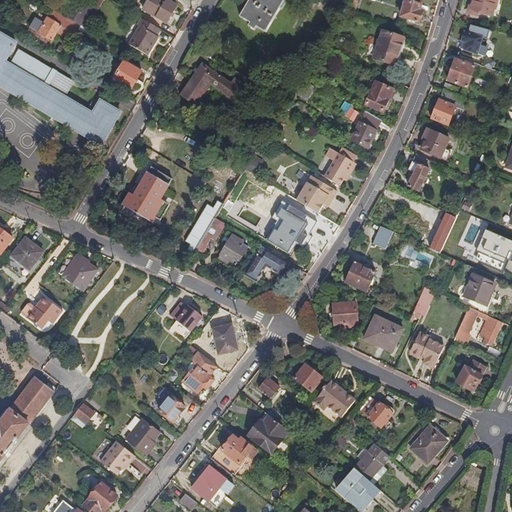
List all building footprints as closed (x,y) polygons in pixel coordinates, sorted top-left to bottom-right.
[(75,0),(66,17),(80,26),(95,0),(75,0)] [(86,29),(102,1),(100,0),(95,0),(80,26),(86,29)] [(166,24),(177,7),(167,1),(167,0),(149,0),(149,1),(152,2),(146,12),(166,24)] [(266,32),(285,0),(250,0),(241,17),(251,23),(249,27),(255,31),(257,27),(266,32)] [(492,15),(496,0),(473,0),(470,14),(478,16),(479,12),(492,15)] [(146,12),(152,2),(149,1),(143,10),(146,12)] [(420,23),(423,12),(420,11),(422,6),(406,1),(401,17),(420,23)] [(66,17),(53,9),(47,18),(44,23),(37,18),(31,28),(35,30),(33,34),(46,42),(48,38),(51,40),(53,38),(57,41),(61,35),(71,41),(79,29),(80,26),(66,17)] [(155,36),(159,30),(140,18),(136,24),(139,26),(129,42),(147,53),(157,37),(155,36)] [(399,52),(404,37),(383,31),(378,46),(372,44),(368,58),(396,67),(401,53),(399,52)] [(486,48),(480,46),(483,38),(465,32),(462,41),(467,43),(465,50),(477,54),(478,52),(485,54),(486,48)] [(73,82),(19,50),(11,64),(45,83),(44,85),(5,62),(16,43),(0,33),(0,85),(101,145),(120,113),(100,101),(92,114),(47,87),(48,85),(65,95),(73,82)] [(212,57),(217,48),(208,43),(203,51),(212,57)] [(468,88),(475,66),(455,60),(448,81),(468,88)] [(131,89),(141,71),(124,61),(113,79),(131,89)] [(231,83),(203,63),(175,101),(191,113),(211,85),(232,100),(244,84),(235,77),(231,83)] [(386,102),(392,89),(376,82),(365,106),(383,114),(388,102),(386,102)] [(453,93),(455,87),(445,83),(443,89),(444,90),(453,93)] [(306,103),(313,90),(304,84),(296,97),(306,103)] [(448,125),(456,107),(461,109),(466,98),(453,93),(444,90),(432,118),(448,125)] [(340,115),(346,105),(344,104),(338,114),(340,115)] [(353,123),(359,113),(346,105),(340,115),(353,123)] [(368,149),(382,120),(366,112),(352,141),(368,149)] [(285,125),(287,121),(278,116),(276,119),(285,125)] [(277,141),(286,126),(285,125),(276,119),(273,125),(267,134),(277,141)] [(267,134),(273,125),(269,122),(264,132),(267,134)] [(445,149),(450,138),(428,129),(423,139),(426,140),(422,150),(442,158),(445,149)] [(358,156),(343,147),(339,154),(354,163),(358,156)] [(447,160),(451,151),(445,149),(442,158),(447,160)] [(246,170),(251,162),(233,151),(224,165),(242,176),(246,170)] [(345,179),(354,163),(339,154),(339,153),(325,176),(340,186),(345,179)] [(420,193),(434,164),(417,155),(409,171),(416,174),(409,187),(420,193)] [(255,174),(262,163),(254,158),(247,169),(255,174)] [(347,180),(357,164),(354,163),(345,179),(347,180)] [(160,199),(172,179),(152,167),(134,197),(130,194),(123,206),(152,223),(155,217),(161,221),(170,205),(160,199)] [(331,202),(337,191),(312,176),(297,201),(318,214),(324,205),(327,200),(331,202)] [(411,198),(397,190),(393,197),(407,205),(411,198)] [(437,211),(427,206),(424,211),(434,216),(437,211)] [(455,220),(459,212),(450,208),(446,216),(455,220)] [(216,219),(221,211),(217,209),(203,231),(200,229),(189,248),(196,253),(202,242),(216,219)] [(302,234),(308,224),(292,213),(279,231),(296,242),(302,234)] [(443,247),(455,220),(446,216),(440,213),(438,218),(444,221),(429,251),(436,254),(438,256),(439,255),(443,247)] [(216,240),(226,224),(216,219),(202,242),(206,245),(209,240),(208,239),(210,236),(216,240)] [(459,246),(469,226),(460,222),(451,242),(459,246)] [(305,236),(311,226),(308,224),(302,234),(305,236)] [(0,252),(1,254),(13,239),(0,228),(0,252)] [(391,249),(396,240),(372,229),(368,238),(391,249)] [(238,265),(248,250),(241,246),(244,242),(233,235),(221,255),(230,260),(238,265)] [(43,253),(25,239),(13,256),(31,269),(38,260),(43,253)] [(290,263),(262,246),(248,269),(260,276),(266,267),(282,276),(290,263)] [(431,267),(434,256),(408,247),(405,258),(431,267)] [(444,257),(447,249),(443,247),(439,255),(444,257)] [(230,260),(221,255),(219,259),(228,264),(230,260)] [(32,276),(42,263),(38,260),(31,269),(13,256),(12,257),(10,259),(32,276)] [(61,277),(73,260),(68,257),(55,273),(61,277)] [(81,292),(96,273),(76,257),(73,260),(61,277),(81,292)] [(189,268),(189,266),(188,264),(187,263),(185,263),(184,263),(182,263),(181,264),(180,266),(180,267),(181,269),(181,270),(183,271),(184,272),(186,272),(187,271),(189,270),(189,268)] [(367,292),(376,272),(355,263),(346,282),(367,292)] [(494,293),(497,285),(473,275),(464,297),(486,306),(492,292),(494,293)] [(424,316),(435,292),(424,287),(415,309),(414,312),(417,313),(422,315),(424,316)] [(38,309),(46,298),(44,296),(35,307),(38,309)] [(52,324),(63,311),(46,298),(38,309),(35,307),(35,308),(27,318),(36,326),(40,321),(48,321),(52,324)] [(9,309),(0,303),(0,302),(0,309),(6,314),(9,309)] [(202,318),(188,307),(187,308),(180,302),(171,314),(176,318),(170,326),(178,333),(185,325),(192,331),(202,318)] [(356,324),(354,302),(331,304),(333,326),(356,324)] [(27,318),(35,308),(29,304),(26,304),(21,311),(21,314),(27,318)] [(161,315),(167,308),(162,304),(156,311),(161,315)] [(467,342),(470,335),(467,333),(475,315),(487,320),(480,335),(486,338),(485,341),(492,344),(502,322),(470,308),(454,341),(462,345),(464,340),(467,342)] [(417,313),(414,312),(410,321),(418,324),(422,315),(417,313)] [(393,353),(404,330),(376,316),(365,339),(393,353)] [(41,330),(48,321),(40,321),(36,326),(41,330)] [(237,351),(232,327),(213,331),(219,355),(237,351)] [(354,347),(360,335),(351,331),(346,343),(354,347)] [(422,365),(433,370),(436,365),(445,347),(430,340),(429,337),(423,334),(420,335),(419,335),(411,353),(412,356),(417,359),(421,358),(425,360),(422,365)] [(211,376),(206,373),(213,364),(199,353),(193,360),(196,366),(183,383),(197,394),(211,376)] [(55,354),(43,369),(65,387),(71,380),(78,386),(85,378),(55,354)] [(457,383),(472,391),(475,384),(477,386),(483,376),(482,376),(486,367),(474,361),(470,369),(466,367),(457,383)] [(312,392),(323,378),(306,365),(295,378),(303,385),(312,392)] [(0,462),(54,392),(35,378),(0,423),(0,462)] [(271,399),(280,388),(268,378),(259,390),(271,399)] [(105,400),(113,390),(101,380),(94,390),(105,400)] [(356,401),(331,382),(327,387),(326,386),(323,390),(324,391),(314,403),(324,410),(328,406),(343,418),(356,401)] [(312,392),(303,385),(300,388),(309,395),(312,392)] [(174,422),(185,408),(171,397),(160,411),(174,422)] [(391,415),(372,399),(360,414),(379,430),(391,415)] [(87,425),(96,413),(85,404),(75,417),(87,425)] [(273,453),(290,432),(285,429),(267,414),(250,435),(273,453)] [(164,436),(143,419),(126,440),(147,457),(164,436)] [(422,437),(429,429),(424,424),(417,433),(422,437)] [(434,455),(446,441),(430,428),(429,429),(422,437),(411,450),(428,465),(435,456),(434,455)] [(252,460),(259,451),(236,433),(214,461),(232,475),(247,456),(252,460)] [(136,456),(117,442),(101,462),(117,475),(126,464),(128,466),(136,456)] [(382,465),(389,457),(374,445),(354,469),(355,469),(374,485),(380,478),(375,473),(382,465)] [(380,478),(387,469),(382,465),(375,473),(380,478)] [(211,466),(193,489),(210,502),(215,496),(220,501),(226,494),(220,489),(228,480),(211,466)] [(374,485),(355,469),(337,490),(362,511),(380,490),(374,485)] [(89,511),(105,511),(118,497),(102,484),(83,507),(89,511)] [(22,494),(26,489),(21,485),(17,490),(22,494)] [(193,509),(198,503),(187,494),(182,501),(193,509)]
